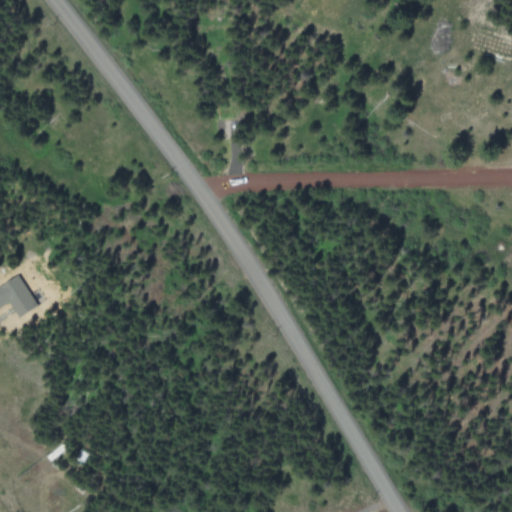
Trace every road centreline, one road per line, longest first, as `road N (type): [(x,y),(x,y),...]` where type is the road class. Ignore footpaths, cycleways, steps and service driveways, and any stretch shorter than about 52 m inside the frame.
road 1 (residential): [(399,511),(206,193),(56,0)]
road 2 (residential): [(206,193),(511,179)]
